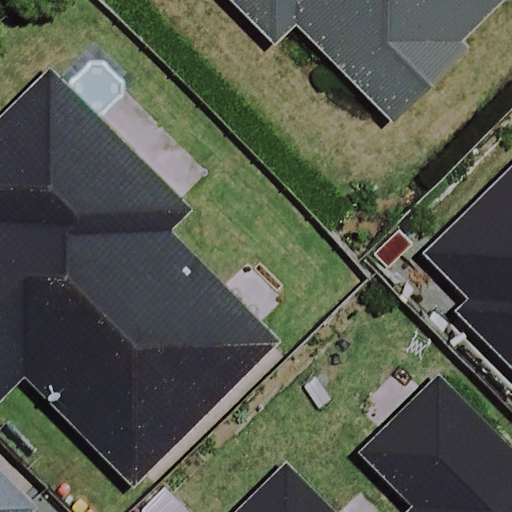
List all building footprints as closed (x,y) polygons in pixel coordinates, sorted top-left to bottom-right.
[(280,21),(372,116),(491,0),(224,0),(262,39),(280,21)] [(37,154),(0,193),(0,419),(23,395),(131,497),(258,361),(37,154)] [(511,156),(424,244),(471,290),(459,301),(511,354),(511,156)] [(511,511),(511,439),(439,367),(362,443),(415,496),(399,511),(339,511),(285,457),(229,511),(511,511)] [(29,511),(0,481),(0,511),(29,511)]
